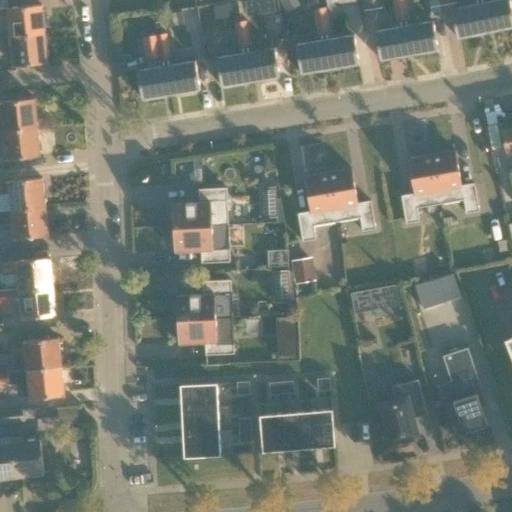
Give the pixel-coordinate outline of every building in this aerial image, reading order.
[(274,0),(259,0),(262,13),(277,11),(274,0)] [(280,0),(288,12),(300,5),(297,0),(280,0)] [(382,8),(380,0),(362,0),(364,11),(382,8)] [(435,0),(430,1),(433,13),(441,11),(440,6),(438,0),(435,0)] [(475,0),(476,4),(452,9),(458,38),(481,33),(487,32),(481,3),(480,0),(475,0)] [(484,0),(480,0),(481,3),(487,32),(511,26),(511,12),(509,0),(498,0),(485,3),(484,0)] [(11,36),(45,33),(42,4),(9,8),(0,9),(0,20),(10,20),(11,36)] [(400,26),(376,31),(381,60),(410,55),(404,26),(403,18),(408,18),(408,17),(406,5),(396,7),(398,19),(399,19),(400,26)] [(320,8),(315,9),(317,21),(322,20),(328,19),(325,7),(320,8)] [(408,18),(403,18),(404,26),(410,55),(438,49),(433,21),(409,25),(408,18)] [(321,40),(297,44),(302,73),(330,68),(326,39),(324,32),(329,31),(330,31),(328,19),(322,20),(317,21),(319,33),(320,33),(321,40)] [(239,34),(247,33),(245,20),(237,22),(239,34)] [(329,31),(324,32),(326,39),(330,68),(359,64),(355,34),(330,38),(329,31)] [(45,33),(11,36),(14,65),(48,62),(45,33)] [(159,47),(168,45),(166,33),(157,35),(159,47)] [(247,33),(239,34),(242,54),(219,58),(223,84),(251,79),(245,46),(250,46),(247,33)] [(170,58),(168,45),(159,47),(157,35),(144,37),(150,69),(139,71),(144,97),(171,92),(165,58),(170,58)] [(245,46),(251,79),(278,74),(274,49),(251,53),(250,46),(245,46)] [(165,58),(171,92),(198,87),(194,62),(171,66),(170,58),(165,58)] [(4,130),(38,126),(35,97),(1,101),(1,102),(0,101),(0,113),(2,113),(4,130)] [(511,125),(502,128),(508,155),(511,153),(511,125)] [(38,126),(4,130),(7,159),(41,155),(38,126)] [(456,150),(432,154),(441,204),(464,200),(466,213),(480,211),(475,183),(462,185),(456,150)] [(432,154),(409,158),(415,193),(402,195),(407,223),(420,221),(418,208),(441,204),(432,154)] [(352,168),(329,172),(337,221),(360,217),(363,231),(376,229),(371,200),(358,202),(352,168)] [(337,221),(329,172),(305,176),(311,211),(298,213),(303,241),(316,239),(314,226),(337,221)] [(12,209),(46,206),(43,177),(9,180),(9,181),(0,182),(0,193),(10,193),(12,209)] [(281,184),(262,184),(262,219),(281,220),(281,184)] [(199,202),(173,203),(174,227),(213,225),(229,224),(228,201),(227,187),(199,189),(199,202)] [(46,206),(12,209),(15,238),(49,235),(46,206)] [(213,225),(174,227),(175,251),(201,250),(202,263),(231,261),(230,249),(229,224),(213,225)] [(506,240),(498,241),(500,252),(508,250),(506,240)] [(317,279),(313,256),(292,260),(295,283),(317,279)] [(0,289),(0,291),(20,289),(54,286),(51,257),(17,260),(17,261),(3,263),(4,274),(0,274),(0,289)] [(272,270),(273,286),(290,285),(290,270),(272,270)] [(461,297),(453,272),(416,285),(424,309),(461,297)] [(203,294),(177,295),(179,319),(217,317),(233,316),(232,293),(232,280),(203,281),(203,294)] [(401,304),(397,283),(351,292),(355,313),(401,304)] [(54,286),(20,289),(21,301),(23,318),(57,315),(54,286)] [(1,303),(21,301),(20,289),(0,291),(0,294),(1,303)] [(298,313),(286,314),(287,326),(299,325),(298,313)] [(217,317),(179,319),(180,343),(205,341),(206,355),(235,353),(234,340),(233,316),(217,317)] [(28,369),(62,366),(59,337),(25,340),(25,341),(11,342),(12,354),(27,352),(28,369)] [(442,384),(458,433),(489,423),(478,391),(484,389),(470,346),(445,354),(453,380),(442,384)] [(62,366),(28,369),(31,398),(65,395),(62,366)] [(0,371),(0,390),(10,390),(8,370),(0,371)] [(331,390),(330,377),(317,378),(318,390),(331,390)] [(418,435),(411,408),(425,404),(418,379),(392,386),(396,399),(381,403),(391,442),(401,440),(402,443),(417,440),(415,436),(418,435)] [(283,394),(295,393),(294,380),(282,381),(283,394)] [(250,393),(249,381),(237,382),(238,394),(250,393)] [(283,394),(282,381),(270,382),(271,395),(283,394)] [(183,408),(219,407),(218,383),(181,384),(183,408)] [(220,431),(219,407),(183,408),(184,432),(220,431)] [(9,410),(10,422),(24,421),(22,408),(9,410)] [(336,445),(333,409),(309,411),(311,447),(336,445)] [(0,423),(10,422),(9,410),(0,410),(0,423)] [(39,425),(59,423),(58,410),(37,411),(39,425)] [(311,447),(309,411),(285,413),(288,449),(311,447)] [(288,449),(285,413),(261,415),(263,451),(288,449)] [(252,429),(251,417),(239,418),(239,430),(252,429)] [(252,441),(252,429),(239,430),(240,442),(252,441)] [(221,455),(220,431),(184,432),(185,457),(221,455)] [(12,443),(16,476),(45,473),(41,439),(12,443)] [(0,478),(16,476),(12,443),(0,444),(0,478)]
